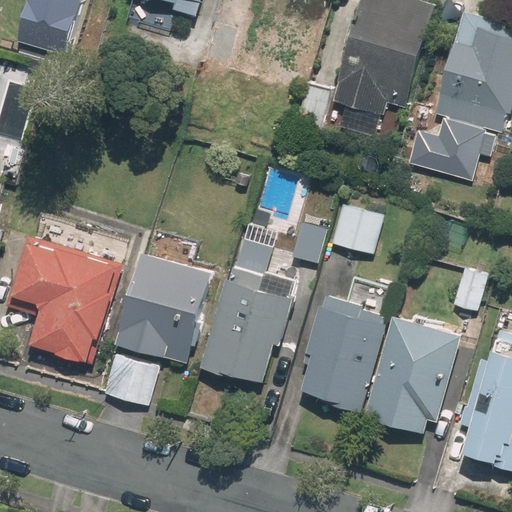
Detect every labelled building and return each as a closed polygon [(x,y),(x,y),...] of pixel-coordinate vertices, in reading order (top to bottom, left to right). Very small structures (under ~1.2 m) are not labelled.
[(88,0),(36,0),(25,42),(73,55),(88,0)] [(176,0),(196,5),(184,49),(200,53),(214,0),(176,0)] [(331,0),(260,0),(254,23),(221,15),(209,61),(239,69),(244,49),(287,60),(284,72),(311,72),(331,0)] [(439,0),(368,0),(346,78),(411,97),(439,0)] [(511,18),(478,7),(445,108),(454,111),(447,133),(425,126),(414,161),(475,181),(494,123),(511,129),(511,18)] [(316,79),(312,78),(301,110),(325,117),(335,86),(316,79)] [(391,200),(357,191),(344,237),(378,247),(391,200)] [(340,214),(314,204),(296,248),(321,259),(340,214)] [(130,256),(39,229),(20,292),(46,300),(35,335),(100,354),(130,256)] [(226,265),(158,245),(131,335),(199,355),(226,265)] [(279,269),(245,259),(215,358),(279,377),(305,290),(275,281),(279,269)] [(495,268),(471,261),(461,301),(485,307),(495,268)] [(407,281),(367,269),(359,293),(400,305),(407,281)] [(401,313),(337,289),(310,360),(321,364),(313,384),(366,404),(401,313)] [(471,331),(407,313),(379,412),(443,430),(471,331)] [(511,343),(493,338),(469,420),(481,424),(473,449),(511,460),(511,343)] [(169,367),(121,352),(109,391),(157,406),(169,367)]
